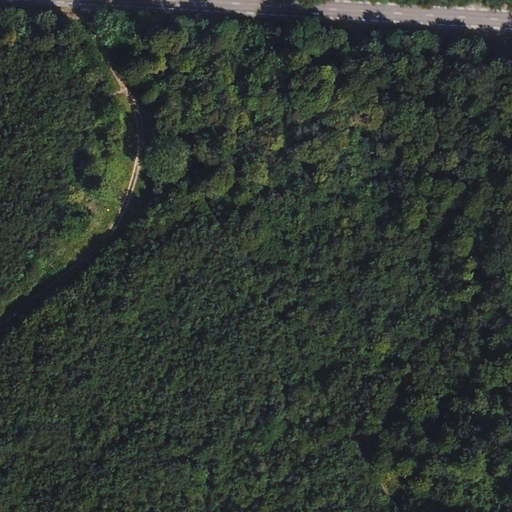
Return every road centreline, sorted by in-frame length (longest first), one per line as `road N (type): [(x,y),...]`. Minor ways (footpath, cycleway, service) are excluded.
road 1 (track): [(80,0),(391,511)]
road 2 (track): [(0,339),(354,45)]
road 3 (primary): [(170,0),(511,20)]
road 4 (track): [(77,274),(116,215),(137,90)]
